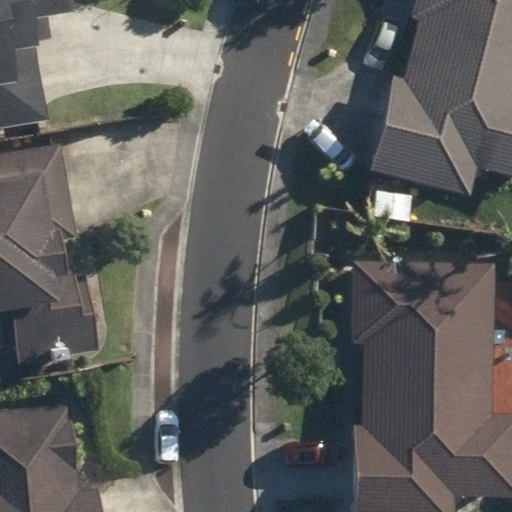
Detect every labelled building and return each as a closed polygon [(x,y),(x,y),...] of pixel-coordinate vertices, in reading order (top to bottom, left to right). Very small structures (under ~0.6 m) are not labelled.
[(55,0),(0,0),(0,127),(41,122),(27,14),(57,10),(55,0)] [(511,0),(414,0),(411,9),(419,11),(402,74),(389,71),(364,167),(462,192),(470,161),(511,172),(511,0)] [(0,352),(1,362),(86,349),(75,276),(63,279),(60,255),(45,258),(40,236),(69,232),(54,140),(0,147),(0,352)] [(346,421),(343,511),(445,511),(446,492),(511,494),(511,407),(488,407),(493,258),(353,253),(349,334),(360,334),(357,421),(346,421)] [(0,511),(89,511),(87,488),(67,490),(58,404),(0,410),(0,511)]
